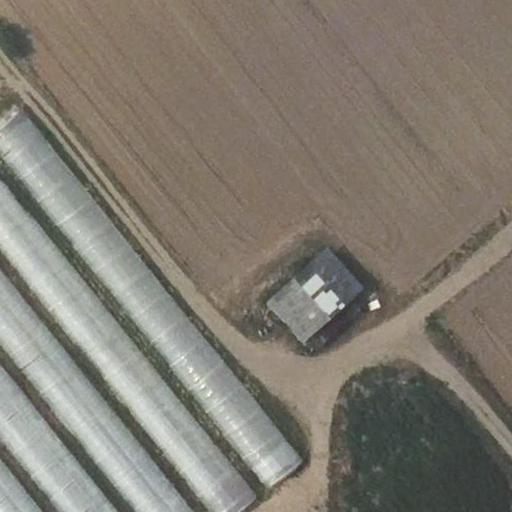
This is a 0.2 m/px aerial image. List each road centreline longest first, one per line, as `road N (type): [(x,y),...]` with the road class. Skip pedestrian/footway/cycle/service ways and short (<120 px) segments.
road 1 (track): [(0,54),(238,351),(260,368),(286,381),(315,373),(406,313),(511,445)]
road 2 (track): [(406,313),(511,233)]
